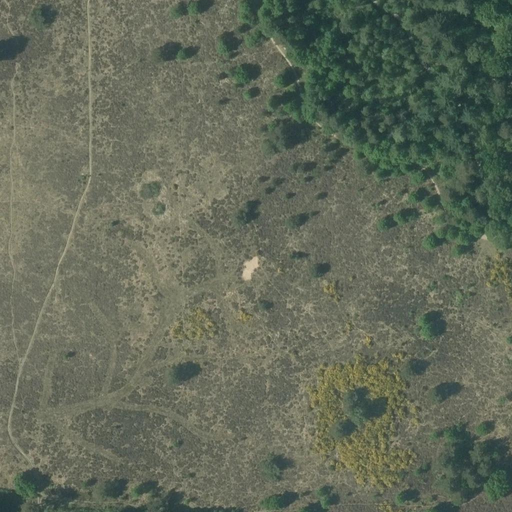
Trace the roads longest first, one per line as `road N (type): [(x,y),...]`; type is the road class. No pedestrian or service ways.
road 1 (track): [(252,0),(322,127),(427,167),(452,214),(471,229),(494,236),(511,230)]
road 2 (track): [(286,511),(472,499),(511,461)]
road 3 (track): [(511,165),(487,76),(478,0)]
road 4 (track): [(0,487),(161,511)]
